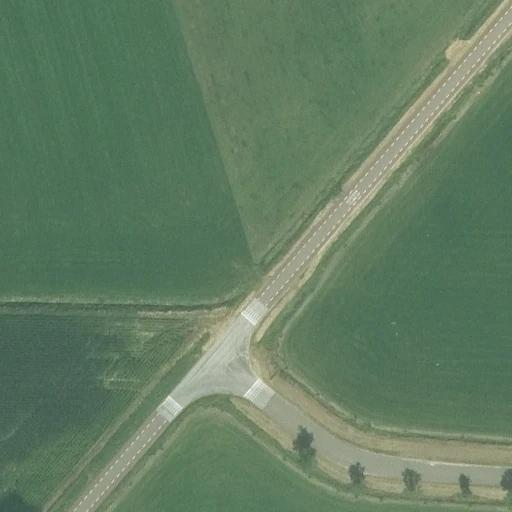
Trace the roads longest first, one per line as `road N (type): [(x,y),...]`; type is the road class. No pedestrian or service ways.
road 1 (tertiary): [(214,356),(511,12)]
road 2 (unclassified): [(511,475),(353,458),(324,445),(214,356)]
road 3 (tertiary): [(80,511),(214,356)]
